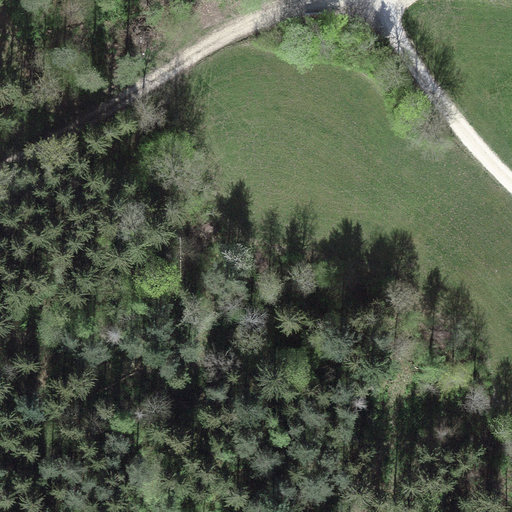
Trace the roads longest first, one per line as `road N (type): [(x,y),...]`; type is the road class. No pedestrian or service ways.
road 1 (track): [(0,176),(111,113),(197,48),(310,0)]
road 2 (track): [(511,186),(405,62),(382,0)]
